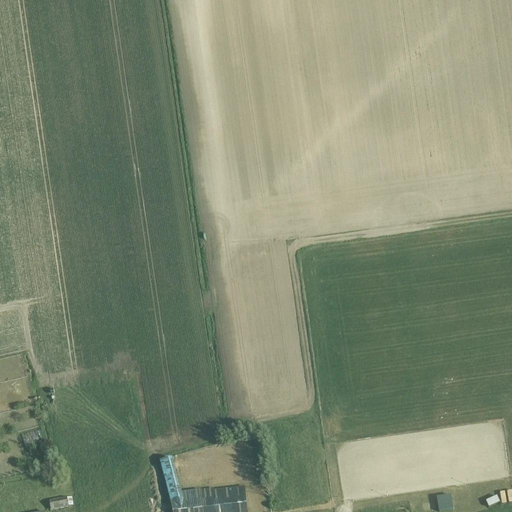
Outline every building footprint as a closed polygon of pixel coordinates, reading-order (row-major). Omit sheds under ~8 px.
[(40,429),(22,433),(25,448),(43,444),(40,429)] [(169,496),(172,511),(246,511),(244,488),(213,491),(213,489),(181,494),(171,460),(159,463),(169,496)] [(486,507),(497,502),(494,495),(483,500),(486,507)] [(451,496),(437,498),(438,506),(439,511),(442,511),(447,511),(453,510),(451,496)] [(72,497),(49,501),(50,509),(73,505),(72,497)]
